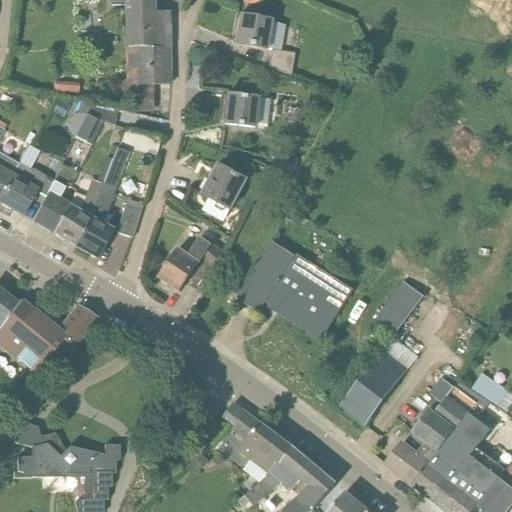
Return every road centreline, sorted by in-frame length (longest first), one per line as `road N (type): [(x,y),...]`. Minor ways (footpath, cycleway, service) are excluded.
road 1 (tertiary): [(404,511),(303,428),(116,304)]
road 2 (residential): [(116,304),(165,153),(181,28),(195,0)]
road 3 (tertiary): [(116,304),(0,241)]
